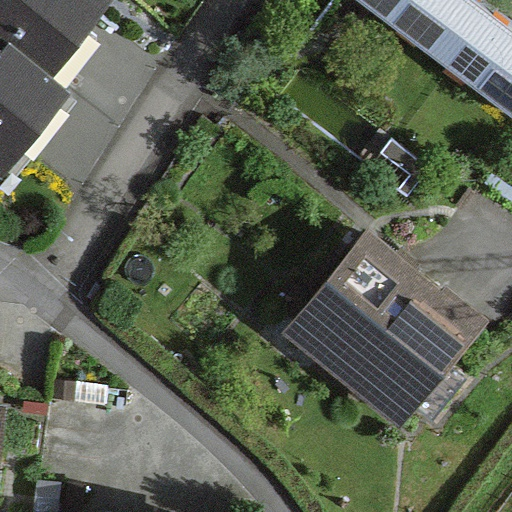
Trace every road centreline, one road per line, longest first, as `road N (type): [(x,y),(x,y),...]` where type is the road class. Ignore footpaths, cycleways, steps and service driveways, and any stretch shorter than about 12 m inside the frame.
road 1 (residential): [(238,0),(46,299)]
road 2 (residential): [(46,299),(210,426),(279,511)]
